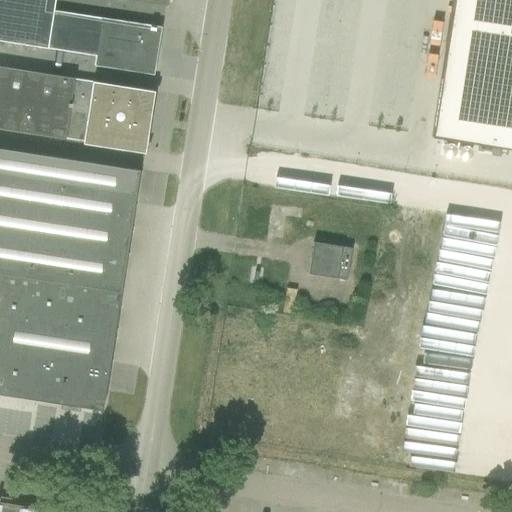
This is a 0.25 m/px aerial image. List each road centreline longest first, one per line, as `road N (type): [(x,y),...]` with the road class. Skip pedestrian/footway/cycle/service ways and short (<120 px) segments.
road 1 (unclassified): [(150,469),(219,0)]
road 2 (unclassified): [(423,511),(150,469)]
road 3 (unclassified): [(150,469),(0,447)]
